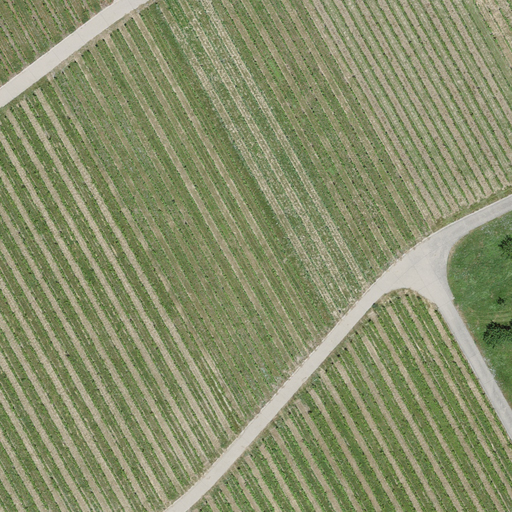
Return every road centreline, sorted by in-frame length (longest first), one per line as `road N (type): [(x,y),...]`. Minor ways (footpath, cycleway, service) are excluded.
road 1 (track): [(165,511),(372,284),(453,227),(511,198)]
road 2 (track): [(511,429),(414,256)]
road 3 (track): [(113,0),(0,83)]
